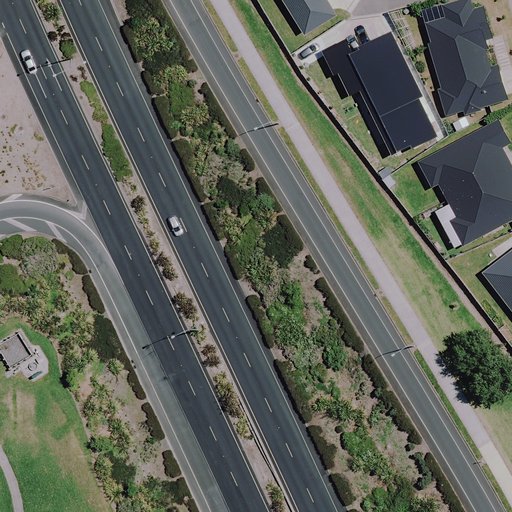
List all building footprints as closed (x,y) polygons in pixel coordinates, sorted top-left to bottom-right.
[(280,0),(303,36),(334,17),(323,0),(280,0)] [(437,91),(445,117),(462,112),(464,116),(480,111),(479,109),(506,101),(496,67),(489,69),(481,43),(490,40),(481,8),(472,11),(468,0),(465,0),(441,7),(444,19),(424,25),(430,45),(427,46),(441,90),(437,91)] [(420,97),(388,33),(348,52),(343,42),(321,53),(333,76),(336,74),(348,98),(358,93),(390,160),(435,138),(416,99),(420,97)] [(495,122),(416,164),(430,189),(437,185),(446,201),(509,167),(500,149),(508,145),(495,122)] [(511,172),(509,167),(446,201),(456,219),(449,222),(463,247),(511,220),(511,172)] [(511,251),(482,275),(511,313),(511,251)]
